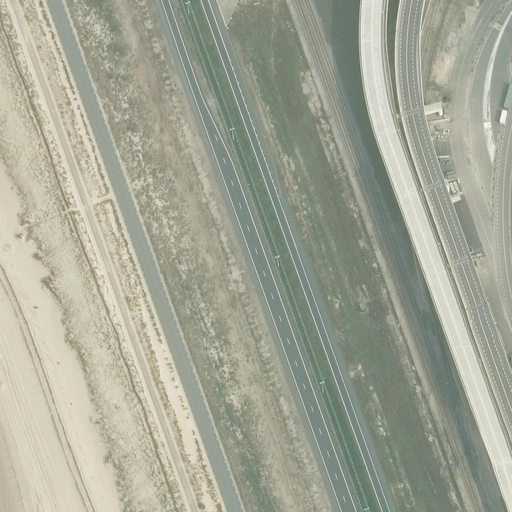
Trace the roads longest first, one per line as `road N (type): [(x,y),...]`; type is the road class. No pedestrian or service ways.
road 1 (unclassified): [(52,0),(233,511)]
road 2 (trunk): [(160,0),(341,511)]
road 3 (secondary): [(338,365),(214,0)]
road 4 (secondary): [(387,511),(338,365)]
road 5 (secondary): [(338,365),(350,511)]
